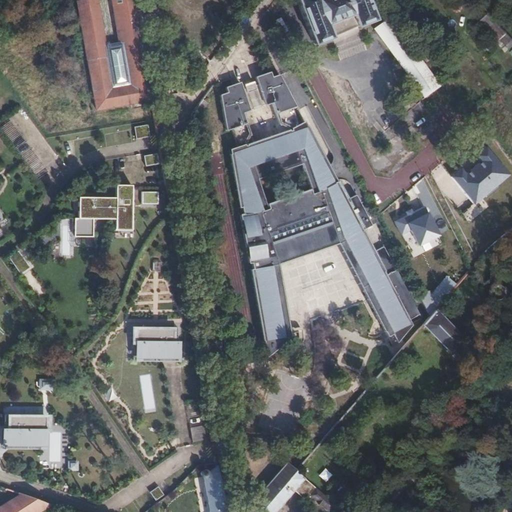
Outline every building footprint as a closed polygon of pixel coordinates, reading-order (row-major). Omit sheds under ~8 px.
[(82,0),(76,1),(96,109),(151,100),(137,23),(133,0),(82,0)] [(366,0),(296,0),(313,45),(331,39),(326,25),(352,16),(356,29),(374,22),(366,0)] [(441,68),(391,0),(382,0),(435,72),(441,68)] [(266,11),(278,34),(285,31),(271,4),(266,11)] [(496,42),(506,34),(489,14),(479,22),(496,42)] [(374,30),(423,97),(438,86),(389,19),(374,30)] [(280,37),(288,53),(292,51),(283,35),(280,37)] [(272,84),(270,79),(256,84),(259,92),(255,93),(260,107),(264,106),(264,107),(272,104),(279,126),(281,125),(291,130),(291,131),(245,147),(244,146),(249,137),(250,136),(242,114),(249,112),(248,111),(253,109),(248,95),(244,96),(241,89),(227,95),(229,100),(221,103),(226,132),(231,131),(237,150),(232,152),(231,153),(230,154),(230,155),(230,157),(238,206),(241,206),(244,213),(240,213),(247,260),(250,260),(253,273),(252,273),(266,354),(290,335),(276,261),(339,243),(387,331),(391,329),(396,337),(410,325),(408,320),(419,314),(383,247),(372,252),(361,258),(356,249),(367,243),(361,232),(372,226),(356,195),(349,198),(340,180),(336,182),(305,125),(304,124),(303,124),(302,124),(301,124),(298,125),(295,113),(297,112),(280,81),(272,84)] [(434,94),(462,132),(477,121),(449,83),(434,94)] [(261,108),(260,107),(255,93),(254,89),(246,92),(248,95),(253,109),(253,111),(261,108)] [(214,97),(207,92),(198,104),(205,109),(214,97)] [(134,140),(145,138),(144,127),(132,128),(134,140)] [(460,169),(450,177),(473,204),(508,175),(485,148),(476,156),(480,160),(464,173),(460,169)] [(143,167),(156,164),(155,155),(141,157),(143,167)] [(113,199),(76,198),(76,219),(72,219),(72,237),(91,237),(91,219),(113,220),(113,230),(129,231),(129,186),(113,186),(113,199)] [(452,203),(460,213),(471,205),(463,195),(452,203)] [(423,205),(393,219),(400,235),(410,230),(417,244),(437,235),(423,205)] [(468,222),(479,214),(473,205),(462,213),(468,222)] [(372,252),(367,243),(356,249),(361,258),(372,252)] [(450,276),(457,283),(468,270),(461,264),(450,276)] [(418,296),(428,317),(434,310),(455,285),(446,276),(430,295),(427,291),(418,296)] [(464,337),(434,310),(428,317),(421,325),(451,352),(464,337)] [(138,356),(175,357),(175,344),(170,344),(170,329),(134,329),(134,342),(138,343),(138,356)] [(37,382),(39,393),(52,391),(50,380),(37,382)] [(1,444),(38,444),(38,430),(43,430),(43,417),(6,416),(6,429),(1,429),(1,444)] [(254,511),(258,511),(294,471),(298,467),(294,464),(290,467),(286,464),(266,487),(264,486),(252,500),(254,511)] [(224,511),(216,466),(204,470),(203,470),(203,469),(202,469),(201,469),(200,469),(200,470),(199,470),(199,471),(199,472),(199,473),(199,474),(199,475),(200,475),(201,475),(207,511),(224,511)] [(258,511),(275,511),(293,491),(305,501),(309,496),(327,511),(333,505),(294,471),(258,511)] [(150,492),(154,500),(163,495),(158,487),(150,492)] [(41,511),(51,506),(20,495),(0,507),(0,511),(41,511)]
